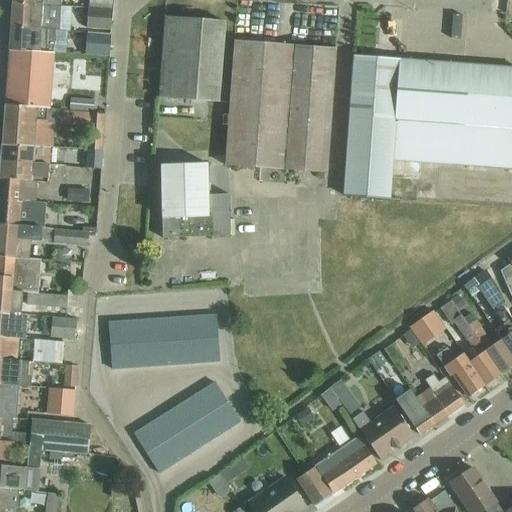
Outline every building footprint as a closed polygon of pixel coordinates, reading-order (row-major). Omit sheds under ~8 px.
[(89,0),(89,9),(113,11),(113,0),(89,0)] [(12,4),(11,27),(59,32),(61,8),(12,4)] [(113,11),(89,9),(87,30),(111,31),(113,11)] [(160,99),(219,104),(225,24),(166,19),(160,99)] [(70,44),(71,33),(11,27),(9,50),(54,54),(54,53),(63,54),(64,44),(70,44)] [(86,55),(109,57),(111,35),(88,33),(86,55)] [(225,166),(325,174),(334,50),(234,43),(225,166)] [(9,50),(5,106),(50,110),(54,54),(9,50)] [(430,177),(431,164),(511,169),(511,161),(511,68),(353,58),(342,197),(388,201),(390,179),(419,181),(420,177),(430,177)] [(5,106),(2,146),(31,148),(51,149),(51,148),(52,148),(54,122),(60,123),(59,125),(89,127),(88,151),(103,152),(105,116),(90,114),(90,113),(50,110),(5,106)] [(2,146),(0,163),(48,168),(49,165),(51,149),(31,148),(2,146)] [(100,170),(101,153),(89,152),(88,169),(100,170)] [(0,163),(0,170),(0,202),(36,205),(36,204),(37,183),(48,183),(49,165),(48,168),(0,163)] [(162,167),(163,239),(230,237),(229,196),(208,197),(207,165),(162,167)] [(0,202),(0,226),(44,229),(45,213),(45,205),(36,204),(36,205),(0,202)] [(0,226),(0,257),(29,260),(30,242),(42,242),(42,241),(54,242),(54,245),(88,247),(89,232),(82,231),(55,229),(55,230),(44,229),(0,226)] [(0,257),(0,291),(22,293),(28,294),(38,295),(41,261),(29,260),(0,257)] [(511,266),(510,264),(500,272),(511,298),(511,266)] [(501,341),(511,357),(511,322),(503,310),(504,303),(498,289),(489,279),(478,288),(504,326),(496,331),(502,339),(500,340),(501,341)] [(0,291),(0,314),(20,316),(22,293),(0,291)] [(28,294),(27,306),(39,307),(40,295),(38,295),(28,294)] [(39,307),(66,309),(67,297),(40,295),(39,307)] [(511,367),(511,357),(500,340),(492,346),(471,315),(474,312),(461,295),(450,302),(501,375),(511,367)] [(501,375),(450,302),(441,309),(452,325),(454,324),(477,357),(468,363),(485,387),(501,375)] [(0,314),(0,337),(18,339),(27,340),(29,317),(20,316),(0,314)] [(204,316),(192,317),(193,341),(205,340),(204,316)] [(215,316),(204,316),(205,340),(217,339),(215,316)] [(192,317),(180,318),(182,341),(193,341),(192,317)] [(180,318),(168,319),(170,342),(182,341),(180,318)] [(425,318),(411,328),(421,342),(435,333),(425,318)] [(51,338),(74,340),(76,321),(52,319),(51,338)] [(168,319),(156,320),(158,343),(170,342),(168,319)] [(156,320),(144,321),(146,344),(158,343),(156,320)] [(133,321),(121,322),(123,346),(134,345),(133,321)] [(144,321),(133,321),(134,345),(146,344),(144,321)] [(121,322),(109,323),(111,346),(123,346),(121,322)] [(0,337),(0,361),(17,363),(18,339),(0,337)] [(217,339),(205,340),(207,363),(219,362),(217,339)] [(205,340),(193,341),(195,364),(207,363),(205,340)] [(35,341),(33,362),(62,365),(64,343),(35,341)] [(182,341),(170,342),(171,366),(183,365),(182,341)] [(193,341),(182,341),(183,365),(195,364),(193,341)] [(170,342),(158,343),(160,366),(171,366),(170,342)] [(158,343),(146,344),(148,367),(160,366),(158,343)] [(146,344),(134,345),(136,368),(148,367),(146,344)] [(134,345),(123,346),(124,369),(136,368),(134,345)] [(123,346),(111,346),(112,370),(124,369),(123,346)] [(447,348),(436,356),(450,377),(453,376),(469,398),(485,387),(468,363),(462,354),(455,360),(447,348)] [(0,361),(0,385),(19,387),(30,388),(31,379),(26,378),(27,364),(17,363),(0,361)] [(63,387),(77,388),(78,368),(65,367),(63,387)] [(429,389),(415,399),(433,425),(462,404),(445,380),(438,384),(433,376),(424,383),(429,389)] [(339,400),(350,391),(342,380),(331,389),(339,400)] [(215,383),(205,390),(217,409),(227,402),(215,383)] [(0,385),(0,419),(14,420),(16,421),(19,387),(0,385)] [(48,416),(72,418),(74,392),(50,390),(48,416)] [(205,390),(194,396),(207,415),(217,409),(205,390)] [(410,392),(396,402),(419,435),(433,425),(415,399),(415,400),(410,392)] [(194,396),(184,402),(197,422),(207,415),(194,396)] [(184,402),(174,409),(186,428),(197,422),(184,402)] [(227,402),(217,409),(230,429),(240,422),(227,403),(227,402)] [(363,412),(352,420),(360,432),(381,461),(393,453),(392,451),(414,436),(394,408),(371,424),(363,412)] [(174,409),(164,415),(176,434),(186,428),(174,409)] [(217,409),(207,415),(219,435),(230,429),(217,409)] [(164,415),(154,422),(166,441),(176,434),(164,415)] [(207,415),(197,422),(209,442),(219,435),(207,415)] [(0,419),(0,442),(12,444),(14,444),(15,436),(12,436),(14,420),(0,419)] [(0,489),(19,492),(37,493),(40,450),(89,455),(91,426),(33,420),(30,449),(29,449),(27,469),(9,467),(0,466),(0,489)] [(154,422),(144,428),(156,448),(166,441),(154,422)] [(197,422),(186,428),(199,448),(209,442),(197,422)] [(144,428),(134,435),(146,454),(156,448),(144,428)] [(186,428),(176,434),(189,455),(199,448),(186,428)] [(176,434),(166,441),(179,461),(189,455),(176,434)] [(316,466),(333,495),(376,464),(357,438),(316,466)] [(166,441),(156,448),(169,468),(179,461),(166,441)] [(0,442),(0,466),(9,467),(11,453),(14,454),(14,444),(12,444),(0,442)] [(156,448),(146,454),(159,474),(169,468),(156,448)] [(511,511),(511,508),(506,511),(502,511),(473,468),(450,484),(468,511),(482,511),(485,510),(485,511),(511,511)] [(297,481),(315,506),(332,494),(314,469),(297,481)] [(301,511),(306,509),(285,478),(249,502),(255,511),(301,511)] [(16,511),(19,492),(0,489),(0,511),(16,511)] [(428,500),(409,511),(457,511),(456,507),(445,492),(430,503),(428,500)] [(48,494),(45,511),(57,511),(60,495),(48,494)]
